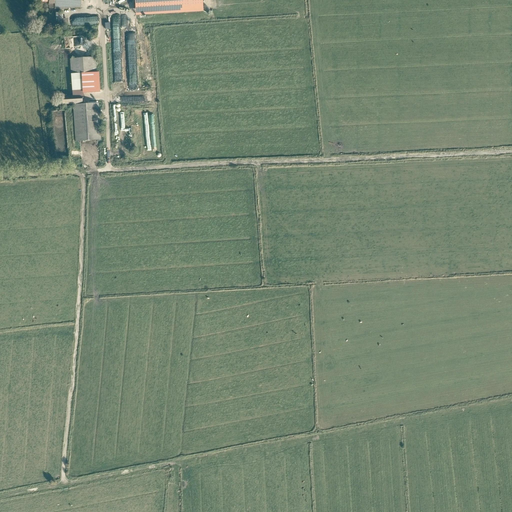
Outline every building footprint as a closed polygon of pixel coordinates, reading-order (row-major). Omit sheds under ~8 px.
[(56,8),(82,7),(82,0),(43,0),(43,1),(52,0),(52,4),(56,3),(56,8)] [(203,0),(134,0),(136,16),(204,12),(203,0)] [(64,25),(69,24),(68,18),(63,19),(63,13),(56,13),(57,20),(63,20),(64,25)] [(73,16),(73,26),(93,25),(93,16),(73,16)] [(74,95),(85,94),(83,71),(95,70),(94,56),(71,57),(74,95)] [(74,105),(76,140),(100,138),(98,103),(74,105)]
